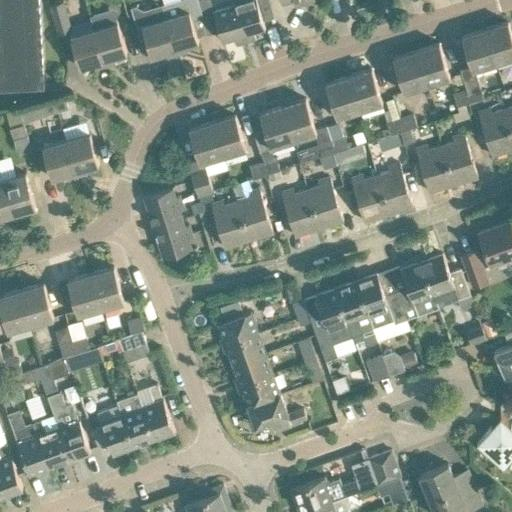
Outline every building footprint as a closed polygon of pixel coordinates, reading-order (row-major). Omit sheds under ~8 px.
[(0,0),(0,85),(37,83),(36,72),(44,72),(43,50),(41,20),(40,0),(0,0)] [(64,0),(51,4),(60,33),(73,29),(64,0)] [(171,0),(162,3),(166,16),(177,53),(187,50),(185,44),(199,40),(192,15),(203,12),(198,0),(171,0)] [(234,0),(235,2),(246,40),(256,37),(254,30),(265,26),(263,19),(275,16),(269,0),(234,0)] [(237,43),(246,40),(235,2),(203,12),(209,33),(220,30),(223,39),(234,36),(237,43)] [(166,16),(162,3),(144,8),(137,4),(131,6),(141,36),(146,35),(152,54),(166,50),(167,56),(177,53),(166,16)] [(90,14),(94,27),(105,64),(115,61),(114,55),(127,51),(114,6),(90,14)] [(511,30),(508,19),(485,27),(496,61),(511,55),(511,30)] [(105,64),(94,27),(71,34),(80,65),(94,61),(96,67),(105,64)] [(460,68),(467,88),(470,99),(483,94),(475,67),(496,61),(485,27),(462,34),(472,64),(460,68)] [(440,41),(417,48),(427,82),(450,75),(440,41)] [(427,82),(417,48),(394,55),(404,90),(427,82)] [(372,66),(348,74),(359,108),(383,100),(372,66)] [(359,108),(348,74),(326,81),(337,115),(359,108)] [(470,99),(467,88),(454,92),(457,103),(470,99)] [(53,98),(57,111),(68,107),(65,95),(53,98)] [(334,149),(335,149),(332,138),(327,123),(316,127),(306,96),(283,103),(295,138),(316,132),(322,153),(334,149)] [(53,98),(42,101),(45,114),(57,111),(53,98)] [(272,146),(295,138),(283,103),(260,111),(272,146)] [(511,147),(511,130),(504,106),(492,110),(491,106),(479,109),(487,134),(493,154),(511,147)] [(414,110),(400,115),(404,127),(418,123),(414,110)] [(236,112),(213,119),(224,153),(247,146),(236,112)] [(404,127),(400,115),(387,119),(391,131),(400,128),(404,127)] [(224,153),(213,119),(190,127),(199,157),(188,161),(198,193),(213,188),(204,160),(224,153)] [(14,138),(28,134),(24,120),(10,124),(14,138)] [(400,128),(391,131),(395,144),(404,141),(400,128)] [(65,138),(76,175),(87,172),(86,166),(99,162),(90,131),(65,138)] [(455,139),(442,143),(454,182),(478,175),(465,131),(453,134),(455,139)] [(344,134),(332,138),(335,149),(348,145),(344,134)] [(76,175),(65,138),(43,145),(52,176),(66,172),(68,178),(76,175)] [(454,182),(442,143),(429,147),(428,142),(416,146),(430,190),(454,182)] [(275,157),(264,160),(267,171),(281,167),(277,156),(275,157)] [(267,171),(264,160),(250,164),(254,175),(267,171)] [(390,169),(377,173),(389,212),(414,204),(400,160),(388,164),(390,169)] [(0,215),(13,212),(3,178),(0,166),(0,215)] [(26,171),(3,178),(13,212),(14,217),(38,210),(26,171)] [(389,212),(377,173),(364,177),(363,172),(351,176),(365,220),(389,212)] [(320,183),(308,187),(320,226),(344,219),(330,175),(319,178),(320,183)] [(144,195),(149,211),(182,200),(180,193),(176,195),(173,186),(144,195)] [(250,195),(237,199),(249,238),(274,230),(260,186),(248,190),(250,195)] [(320,226),(308,187),(295,191),(293,186),(282,190),(296,234),(320,226)] [(249,238),(237,199),(225,203),(223,198),(212,202),(225,245),(249,238)] [(149,211),(154,226),(182,217),(180,209),(185,208),(182,200),(149,211)] [(154,226),(159,240),(192,230),(189,223),(185,224),(182,217),(154,226)] [(511,224),(510,219),(479,230),(486,250),(479,253),(477,249),(462,254),(469,273),(473,286),(489,280),(484,265),(490,263),(491,265),(510,258),(511,260),(511,224)] [(192,230),(159,240),(164,256),(192,247),(189,238),(194,237),(192,230)] [(443,251),(422,259),(434,293),(454,286),(458,297),(471,293),(461,266),(450,270),(443,251)] [(408,285),(397,289),(407,317),(439,306),(434,293),(422,259),(401,266),(408,285)] [(115,265),(91,271),(101,306),(125,299),(115,265)] [(101,306),(91,271),(68,278),(78,313),(101,306)] [(377,271),(356,278),(373,326),(393,319),(395,322),(407,317),(397,289),(385,293),(377,271)] [(356,278),(336,285),(353,334),(373,326),(356,278)] [(44,281),(21,288),(31,322),(54,315),(44,281)] [(308,308),(312,319),(322,346),(326,358),(338,354),(334,341),(353,334),(336,285),(304,297),(308,308)] [(31,322),(21,288),(0,293),(0,301),(8,329),(31,322)] [(297,312),(308,308),(304,297),(293,301),(297,312)] [(308,308),(297,312),(301,323),(312,319),(308,308)] [(219,321),(227,342),(259,331),(251,310),(219,321)] [(128,319),(131,330),(142,327),(145,326),(142,315),(128,319)] [(112,339),(99,344),(102,352),(117,346),(119,350),(123,348),(124,351),(148,343),(142,327),(131,330),(132,332),(119,336),(112,339)] [(495,348),(503,372),(505,372),(511,375),(511,376),(511,375),(511,327),(505,330),(510,343),(495,348)] [(227,342),(234,362),(266,351),(259,331),(227,342)] [(87,333),(73,337),(77,349),(90,345),(87,333)] [(77,349),(73,337),(60,340),(64,352),(66,352),(77,349)] [(0,377),(9,374),(6,363),(0,343),(0,377)] [(148,343),(124,351),(128,361),(132,359),(151,352),(148,343)] [(302,348),(306,359),(317,355),(313,344),(302,348)] [(383,352),(390,373),(418,362),(413,349),(401,353),(394,348),(383,352)] [(85,349),(67,355),(70,364),(71,367),(89,361),(85,349)] [(234,362),(241,383),(273,371),(266,351),(234,362)] [(374,378),(390,373),(383,352),(367,358),(374,378)] [(317,355),(306,359),(310,370),(321,367),(317,355)] [(19,359),(6,363),(9,374),(22,371),(19,359)] [(48,361),(38,364),(42,375),(56,412),(71,457),(91,450),(80,418),(66,403),(61,389),(59,390),(48,361)] [(364,363),(331,376),(338,392),(371,378),(364,363)] [(31,379),(42,375),(38,364),(26,368),(31,379)] [(241,383),(249,403),(281,392),(273,371),(241,383)] [(158,381),(149,384),(154,399),(141,404),(154,438),(155,438),(154,435),(161,432),(162,435),(176,430),(158,381)] [(0,387),(0,390),(3,398),(14,394),(10,384),(0,387)] [(121,411),(132,443),(133,442),(134,445),(135,445),(134,442),(140,440),(141,443),(154,438),(141,404),(137,391),(117,398),(118,403),(121,411)] [(281,392),(249,403),(256,424),(287,413),(287,412),(288,412),(281,392)] [(118,403),(98,410),(114,453),(128,447),(127,445),(132,443),(121,411),(118,403)] [(304,407),(296,409),(299,419),(307,416),(304,407)] [(288,412),(287,412),(287,413),(290,422),(299,419),(296,409),(288,412)] [(34,420),(39,433),(50,465),(71,457),(56,412),(34,420)] [(477,440),(504,464),(511,455),(511,423),(501,413),(502,423),(491,424),(477,440)] [(39,433),(18,440),(29,472),(50,465),(39,433)] [(0,486),(2,492),(23,485),(7,440),(0,442),(0,486)] [(392,448),(380,452),(389,478),(401,474),(392,448)] [(380,452),(368,456),(378,482),(389,478),(380,452)] [(420,473),(436,511),(446,511),(463,505),(465,510),(483,503),(468,467),(453,473),(449,461),(420,473)] [(300,510),(349,493),(361,488),(357,477),(343,481),(340,476),(327,480),(325,475),(292,487),(300,510)] [(222,511),(227,510),(227,508),(232,506),(226,487),(220,489),(218,485),(219,484),(219,483),(209,487),(211,492),(186,501),(189,511),(222,511)] [(300,510),(300,511),(347,511),(347,510),(351,500),(349,493),(300,510)]
